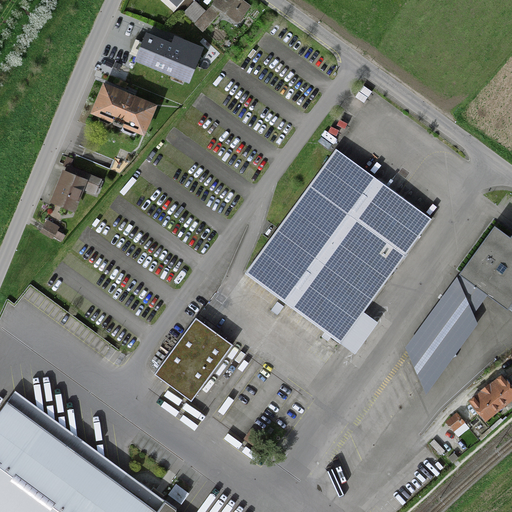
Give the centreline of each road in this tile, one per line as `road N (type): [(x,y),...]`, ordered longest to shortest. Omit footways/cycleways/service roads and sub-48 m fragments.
road 1 (residential): [(114,0),(0,271)]
road 2 (tertiary): [(274,0),(511,173)]
